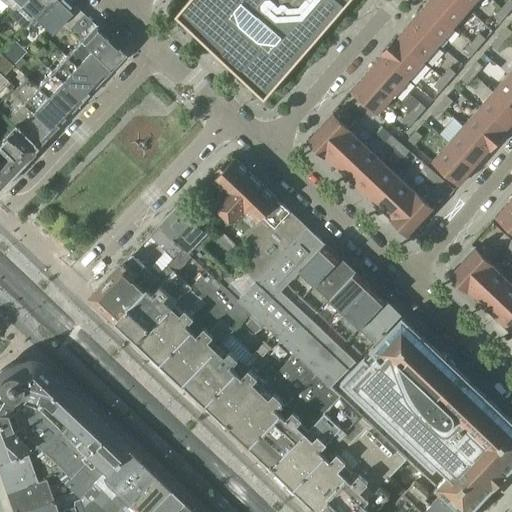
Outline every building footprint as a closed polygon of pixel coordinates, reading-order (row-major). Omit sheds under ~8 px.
[(21,0),(0,0),(11,11),(15,7),(21,0)] [(21,0),(15,7),(30,22),(33,18),(50,0),(21,0)] [(66,0),(50,0),(33,18),(49,32),(52,29),(54,27),(59,22),(74,6),(66,0)] [(189,0),(176,15),(264,99),(349,0),(189,0)] [(456,0),(429,0),(426,3),(453,27),(468,10),(456,0)] [(456,0),(468,10),(477,0),(456,0)] [(511,1),(510,0),(508,0),(502,8),(508,14),(511,8),(511,1)] [(426,3),(411,21),(438,44),(453,27),(426,3)] [(66,28),(67,29),(79,41),(86,32),(75,22),(82,14),(74,6),(59,22),(66,28)] [(508,14),(502,8),(494,17),(500,23),(508,14)] [(411,21),(396,38),(424,61),(438,44),(411,21)] [(59,22),(54,27),(60,34),(66,28),(59,22)] [(86,32),(79,41),(108,69),(114,62),(123,53),(93,25),(88,30),(86,32)] [(511,32),(506,27),(499,36),(505,42),(511,32)] [(479,34),(471,43),(477,48),(485,39),(479,34)] [(505,42),(499,36),(491,45),(497,51),(505,42)] [(396,38),(381,55),(409,79),(424,61),(396,38)] [(0,51),(0,53),(11,64),(12,65),(25,53),(13,40),(0,51)] [(79,41),(64,56),(93,84),(102,75),(108,69),(79,41)] [(477,48),(471,43),(463,52),(470,57),(477,48)] [(29,53),(34,58),(43,49),(38,44),(29,53)] [(27,51),(20,59),(29,67),(36,60),(27,51)] [(45,67),(50,71),(79,99),(93,84),(64,56),(60,52),(45,67)] [(11,64),(0,53),(0,75),(11,64)] [(381,55),(366,72),(394,96),(409,79),(381,55)] [(476,62),(469,71),(475,76),(482,67),(476,62)] [(449,68),(441,77),(448,83),(455,74),(449,68)] [(50,71),(35,87),(63,115),(79,99),(50,71)] [(475,76),(469,71),(461,80),(467,85),(475,76)] [(394,96),(366,72),(351,90),(360,98),(355,104),(365,113),(373,120),(394,96)] [(511,78),(508,74),(493,92),(511,108),(511,78)] [(448,83),(441,77),(434,86),(440,92),(448,83)] [(11,93),(21,102),(50,130),(56,124),(55,124),(63,115),(35,87),(25,78),(11,93)] [(511,108),(493,92),(478,109),(505,132),(511,124),(511,108)] [(447,96),(439,105),(445,110),(453,101),(447,96)] [(5,118),(11,124),(34,147),(35,146),(43,136),(44,137),(50,130),(21,102),(5,118)] [(419,103),(412,112),(418,117),(425,108),(419,103)] [(445,110),(439,105),(431,114),(437,119),(445,110)] [(478,109),(463,126),(490,149),(505,132),(478,109)] [(418,117),(412,112),(404,121),(410,126),(418,117)] [(308,140),(326,157),(350,131),(332,113),(308,140)] [(375,122),(373,120),(365,113),(358,122),(367,131),(375,122)] [(0,134),(0,182),(33,149),(32,149),(34,147),(11,124),(2,134),(1,134),(0,134)] [(463,126),(448,143),(475,167),(490,149),(463,126)] [(326,157),(342,172),(367,146),(350,131),(326,157)] [(408,140),(414,145),(422,136),(416,131),(408,140)] [(386,142),(395,149),(400,143),(391,135),(386,142)] [(400,143),(395,149),(404,157),(409,151),(400,143)] [(475,167),(448,143),(432,161),(459,185),(475,167)] [(342,172),(359,188),(383,162),(367,146),(342,172)] [(244,294),(307,227),(278,200),(278,199),(234,158),(228,165),(225,162),(216,172),(219,175),(212,181),(223,191),(246,213),(255,222),(243,234),(250,241),(245,246),(246,247),(244,249),(248,253),(243,258),(253,268),(248,273),(243,269),(235,278),(231,281),(244,294)] [(359,188),(375,204),(400,177),(383,162),(359,188)] [(420,171),(429,179),(435,173),(426,165),(420,171)] [(435,173),(429,179),(438,187),(444,181),(435,173)] [(375,204),(392,219),(416,193),(400,177),(375,204)] [(246,213),(223,191),(211,203),(219,211),(234,225),(246,213)] [(416,193),(392,219),(409,235),(433,209),(416,193)] [(511,198),(495,216),(511,230),(511,198)] [(183,248),(184,248),(187,252),(207,231),(200,225),(179,205),(149,236),(159,245),(173,258),(183,248)] [(264,325),(295,354),(317,375),(330,387),(356,360),(346,350),(343,347),(342,348),(340,347),(341,346),(327,332),(312,318),(297,304),(281,289),(286,284),(286,285),(300,271),(299,270),(325,243),(307,227),(244,294),(231,281),(225,288),(251,312),(264,325)] [(221,232),(215,239),(234,258),(235,258),(241,251),(221,232)] [(499,240),(508,248),(511,243),(511,240),(504,234),(499,240)] [(299,270),(300,271),(315,285),(340,258),(325,243),(299,270)] [(192,256),(207,271),(218,281),(225,288),(231,281),(235,278),(228,271),(202,246),(192,256)] [(187,252),(184,248),(156,278),(152,283),(116,321),(116,322),(135,340),(138,342),(191,288),(176,273),(192,256),(187,252)] [(450,274),(467,291),(492,265),(475,248),(450,274)] [(93,300),(116,321),(152,283),(156,278),(140,263),(132,256),(131,255),(110,278),(109,277),(109,278),(108,279),(105,283),(104,282),(103,283),(103,284),(93,295),(93,300)] [(340,258),(315,285),(330,299),(355,272),(340,258)] [(467,291),(484,307),(509,280),(492,265),(467,291)] [(138,342),(183,385),(222,343),(230,335),(243,321),(251,312),(225,288),(218,281),(207,271),(191,288),(138,342)] [(355,272),(330,299),(344,313),(370,286),(355,272)] [(484,307),(500,322),(511,309),(511,283),(509,280),(484,307)] [(281,289),(297,304),(302,299),(286,285),(286,284),(281,289)] [(370,286),(344,313),(339,319),(354,333),(359,327),(384,300),(370,286)] [(297,304),(312,318),(317,313),(302,299),(297,304)] [(384,300),(359,327),(375,342),(392,323),(400,315),(384,300)] [(511,309),(500,322),(511,333),(511,309)] [(264,325),(251,312),(243,321),(255,333),(264,325)] [(312,318),(327,332),(331,327),(317,313),(312,318)] [(435,487),(441,492),(462,511),(467,511),(493,485),(495,486),(507,473),(505,472),(511,464),(511,421),(402,317),(361,360),(341,382),(433,468),(438,463),(448,473),(435,487)] [(331,327),(327,332),(341,346),(346,341),(331,327)] [(183,385),(204,405),(236,371),(251,356),(230,335),(222,343),(183,385)] [(204,405),(226,426),(266,384),(258,377),(250,369),(270,348),(264,342),(251,356),(236,371),(204,405)] [(346,350),(356,360),(361,355),(351,345),(346,350)] [(226,426),(248,446),(317,375),(295,354),(266,384),(226,426)] [(23,422),(60,386),(36,364),(34,362),(32,361),(30,361),(28,361),(26,361),(24,361),(0,369),(0,375),(22,420),(23,422)] [(0,428),(22,420),(0,375),(0,428)] [(248,446),(269,466),(301,434),(302,435),(339,396),(330,387),(317,375),(248,446)] [(29,451),(77,402),(60,386),(23,422),(26,448),(29,451)] [(269,466),(293,489),(361,417),(339,396),(302,435),(301,434),(269,466)] [(46,467),(93,418),(77,402),(29,451),(46,467)] [(293,489),(314,509),(383,438),(361,417),(293,489)] [(78,497),(125,448),(93,418),(46,467),(54,474),(54,475),(61,481),(78,497)] [(0,428),(0,457),(26,448),(23,422),(22,420),(0,428)] [(317,511),(355,511),(390,477),(407,460),(383,438),(314,509),(317,511)] [(0,457),(0,474),(6,492),(44,479),(44,478),(54,474),(46,467),(29,451),(26,448),(0,457)] [(113,511),(134,490),(128,486),(134,480),(129,475),(141,463),(125,448),(78,497),(79,499),(84,511),(113,511)] [(113,511),(143,511),(167,487),(141,463),(129,475),(134,480),(128,486),(134,490),(113,511)] [(6,492),(13,511),(16,511),(52,500),(47,486),(61,481),(54,475),(54,474),(44,478),(44,479),(6,492)] [(355,511),(372,511),(370,510),(376,504),(379,507),(389,495),(382,488),(391,479),(390,477),(355,511)] [(415,481),(404,491),(425,511),(462,511),(441,492),(430,503),(424,498),(428,494),(421,487),(422,486),(421,485),(420,486),(415,481)] [(143,511),(170,511),(181,501),(167,487),(143,511)] [(414,511),(425,511),(404,491),(396,500),(408,511),(412,511),(413,511),(414,511)] [(16,511),(84,511),(79,499),(72,501),(73,507),(58,511),(56,511),(52,500),(16,511)] [(170,511),(193,511),(181,501),(170,511)]
